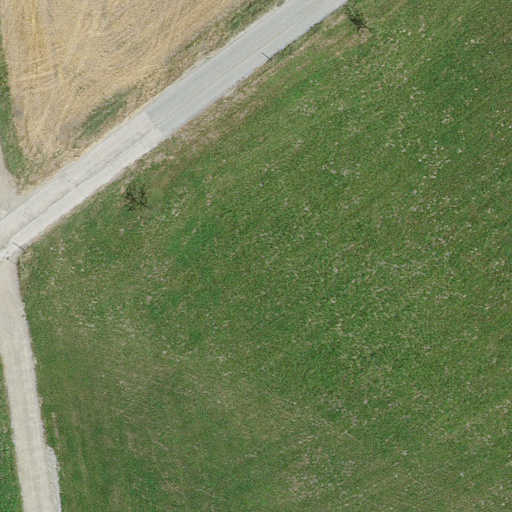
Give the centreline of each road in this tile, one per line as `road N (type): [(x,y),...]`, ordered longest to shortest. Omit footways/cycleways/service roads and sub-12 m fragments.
road 1 (track): [(9,236),(326,0)]
road 2 (track): [(9,236),(34,511)]
